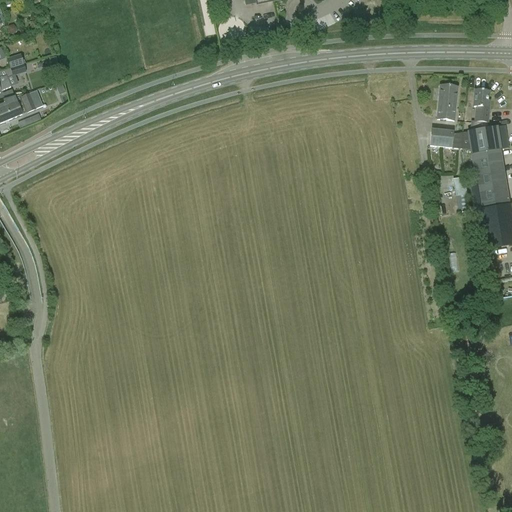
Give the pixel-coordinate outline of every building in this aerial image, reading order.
[(7,60),(10,70),(23,65),(20,56),(7,60)] [(0,93),(0,94),(0,92),(11,88),(7,79),(12,77),(12,78),(26,74),(23,65),(10,70),(0,73),(0,93)] [(457,89),(439,87),(436,121),(454,123),(457,89)] [(478,91),(477,92),(474,91),(473,108),(475,108),(474,123),(487,124),(489,102),(488,102),(488,93),(482,92),(481,91),(478,91)] [(20,99),(26,114),(26,115),(36,111),(32,100),(30,95),(20,99)] [(0,125),(21,116),(14,98),(3,103),(4,105),(0,106),(0,125)] [(38,116),(25,122),(27,127),(40,122),(38,116)] [(470,133),(466,134),(469,151),(470,156),(475,188),(469,189),(473,212),(480,252),(511,246),(511,224),(500,151),(508,149),(505,128),(487,130),(470,133)] [(431,131),(429,148),(452,150),(453,136),(453,133),(431,131)] [(455,135),(454,150),(461,150),(463,134),(455,135)] [(452,181),(458,215),(470,213),(464,179),(463,179),(462,177),(454,178),(454,180),(452,181)] [(457,253),(448,254),(450,272),(459,271),(457,253)]
